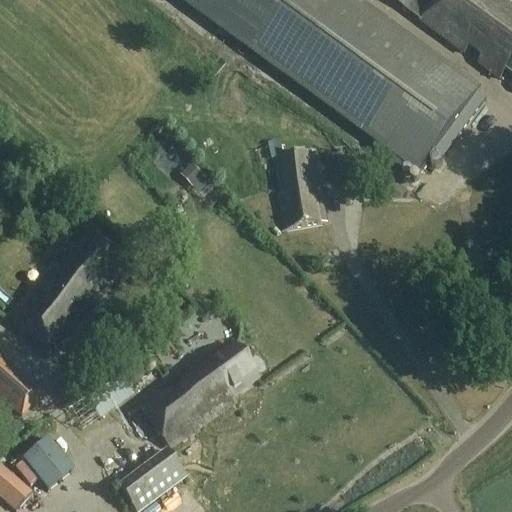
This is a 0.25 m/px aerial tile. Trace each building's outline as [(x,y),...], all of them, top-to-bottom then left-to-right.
[(175,0),(249,53),(419,177),(434,155),(442,160),(485,100),(478,95),(479,94),(362,9),(349,0),(175,0)] [(387,0),(422,25),(465,57),(469,51),(481,60),(477,66),(502,84),(508,75),(511,78),(511,12),(495,0),(387,0)] [(179,132),(165,142),(179,161),(193,150),(179,132)] [(325,192),(309,146),(300,149),(301,151),(277,159),(277,157),(269,160),(283,202),(287,201),(299,236),(332,224),(321,193),(325,192)] [(11,163),(4,172),(12,178),(19,170),(20,169),(12,162),(11,163)] [(244,163),(243,201),(265,201),(266,163),(244,163)] [(203,177),(192,165),(180,175),(191,188),(203,177)] [(204,179),(196,187),(212,202),(219,195),(204,179)] [(63,229),(57,237),(66,244),(72,237),(63,229)] [(103,293),(126,266),(92,237),(60,274),(13,328),(52,361),(107,296),(103,293)] [(174,335),(162,343),(171,356),(183,347),(174,335)] [(260,383),(235,348),(209,367),(206,363),(181,381),(185,386),(173,395),(170,390),(141,411),(171,453),(237,405),(235,402),(260,383)] [(0,400),(21,419),(41,396),(0,360),(0,400)] [(143,380),(130,362),(117,372),(115,369),(106,375),(108,377),(90,390),(81,377),(61,392),(71,405),(64,410),(76,427),(114,399),(112,396),(127,385),(130,389),(143,380)] [(80,441),(92,457),(111,443),(99,427),(80,441)] [(48,442),(22,463),(47,494),(73,473),(48,442)] [(118,492),(133,511),(142,511),(184,482),(186,480),(168,456),(133,481),(119,491),(118,492)] [(0,501),(12,511),(17,511),(32,495),(0,467),(0,501)]
